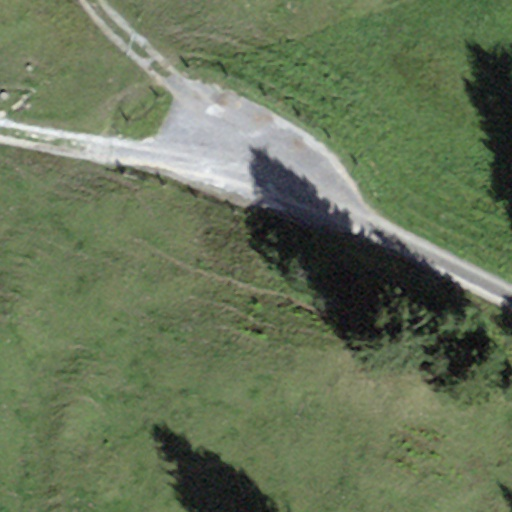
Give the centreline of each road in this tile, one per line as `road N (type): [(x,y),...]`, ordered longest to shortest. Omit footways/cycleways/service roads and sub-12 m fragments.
road 1 (track): [(511,294),(386,232),(232,171),(0,128)]
road 2 (track): [(94,0),(217,118),(229,136),(232,171)]
